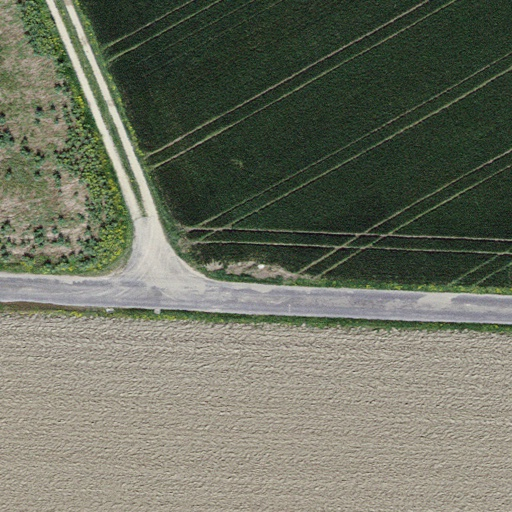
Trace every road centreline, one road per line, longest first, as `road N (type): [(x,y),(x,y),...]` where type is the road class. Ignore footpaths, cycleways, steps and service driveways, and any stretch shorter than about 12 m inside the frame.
road 1 (track): [(511,313),(0,287)]
road 2 (track): [(184,296),(70,0)]
